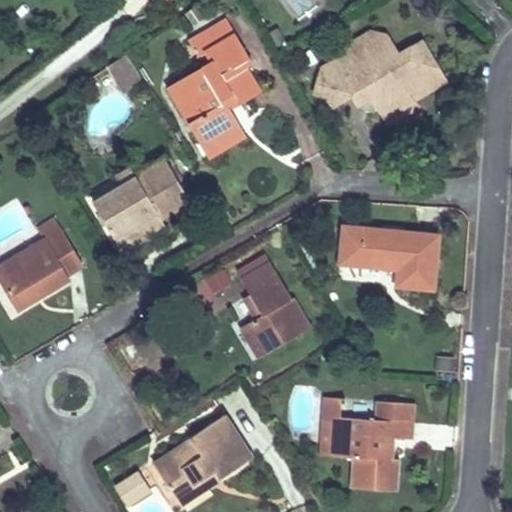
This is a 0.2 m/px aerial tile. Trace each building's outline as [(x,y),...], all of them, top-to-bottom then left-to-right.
[(342,53),(334,83),(349,88),(355,97),(359,103),(373,96),(391,123),(410,112),(411,101),(444,82),(423,44),(399,58),(389,63),(384,55),(385,46),(388,42),(388,39),(371,35),(342,53)] [(170,89),(201,143),(236,123),(226,105),(234,100),(236,104),(258,91),(245,70),(250,67),(233,38),(206,54),(212,64),(170,89)] [(389,63),(399,58),(388,39),(388,42),(385,46),(384,55),(389,63)] [(124,90),(143,76),(124,52),(105,66),(124,90)] [(349,88),(334,83),(330,98),(336,108),(355,97),(349,88)] [(236,123),(201,143),(208,155),(243,136),(236,123)] [(98,212),(116,243),(146,226),(142,219),(154,212),(158,219),(189,201),(165,160),(120,187),(125,195),(98,212)] [(93,203),(98,212),(125,195),(120,187),(93,203)] [(142,219),(146,226),(158,219),(154,212),(142,219)] [(0,266),(0,277),(18,309),(68,280),(65,276),(81,266),(54,221),(43,227),(50,238),(44,242),(0,266)] [(44,242),(50,238),(43,227),(37,230),(44,242)] [(438,235),(344,227),(341,263),(397,269),(396,285),(433,289),(438,235)] [(272,265),(242,281),(249,295),(260,316),(255,319),(241,326),(259,357),(309,328),(287,292),(282,295),(274,281),(280,278),(272,265)] [(274,281),(282,295),(287,292),(280,278),(274,281)] [(260,316),(249,295),(243,299),(255,319),(260,316)] [(333,416),(340,417),(341,398),(323,397),(319,455),(330,455),(333,416)] [(340,417),(333,416),(330,455),(353,457),(351,488),(397,491),(399,460),(383,458),(384,437),(404,439),(407,403),(376,400),(374,420),(340,417)] [(415,403),(407,403),(404,439),(412,440),(415,403)] [(154,466),(173,497),(215,472),(219,478),(250,457),(224,416),(190,437),(192,441),(154,466)] [(215,472),(173,497),(178,504),(219,478),(215,472)] [(129,491),(120,496),(125,503),(149,489),(140,473),(124,482),(129,491)] [(129,491),(124,482),(115,488),(120,496),(129,491)]
